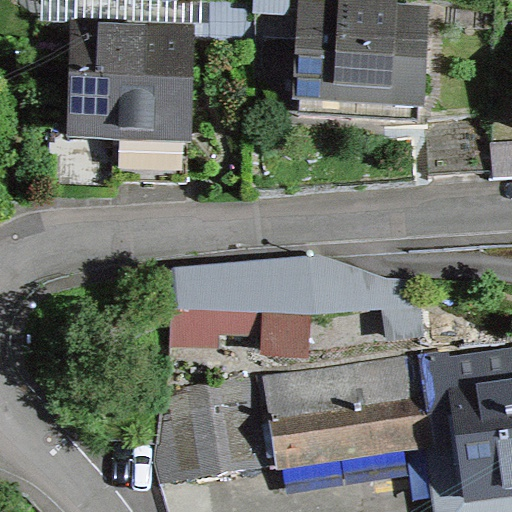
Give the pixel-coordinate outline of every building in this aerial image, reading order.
[(303,35),(304,11),(304,7),(258,5),(257,33),(303,35)] [(303,35),(300,98),(355,100),(356,90),(418,92),(417,107),(422,108),(426,18),(395,17),(396,9),(342,7),(342,13),(304,11),(303,35)] [(72,133),(72,135),(115,136),(143,137),(143,122),(190,123),(192,31),(75,29),(72,133)] [(490,169),(489,148),(487,115),(456,117),(458,171),(490,169)] [(458,171),(456,117),(425,118),(428,172),(458,171)] [(143,122),(143,137),(188,138),(190,138),(190,123),(143,122)] [(114,193),(114,180),(115,136),(72,135),(72,133),(51,132),(50,192),(114,193)] [(187,181),(188,138),(143,137),(115,136),(114,180),(187,181)] [(490,169),(491,178),(511,176),(511,146),(489,148),(490,169)] [(261,313),(175,309),(173,347),(220,349),(220,334),(260,336),(261,313)] [(266,377),(281,467),(461,440),(454,391),(456,391),(454,374),(426,378),(422,351),(266,377)] [(266,377),(164,393),(162,433),(162,487),(281,467),(266,377)] [(461,440),(469,500),(511,494),(511,382),(456,391),(454,391),(461,440)]
